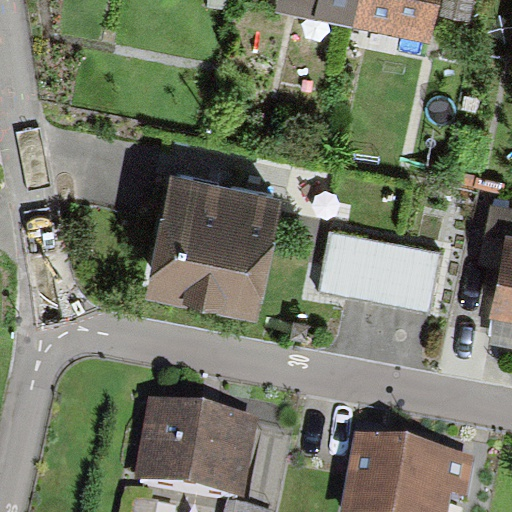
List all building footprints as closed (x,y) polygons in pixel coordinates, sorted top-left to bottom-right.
[(280,0),(345,12),(347,0),(280,0)] [(426,0),(347,0),(345,12),(421,26),(426,0)] [(462,11),(464,0),(436,0),(435,5),(462,11)] [(271,171),(162,149),(135,277),(245,299),(271,171)] [(511,220),(499,218),(486,291),(511,295),(511,220)] [(433,245),(324,229),(315,288),(424,304),(433,245)] [(245,419),(141,405),(131,483),(223,496),(235,497),(245,419)] [(462,452),(349,437),(338,511),(436,511),(440,488),(457,491),(462,452)] [(235,497),(223,496),(220,511),(263,511),(265,501),(235,497)]
